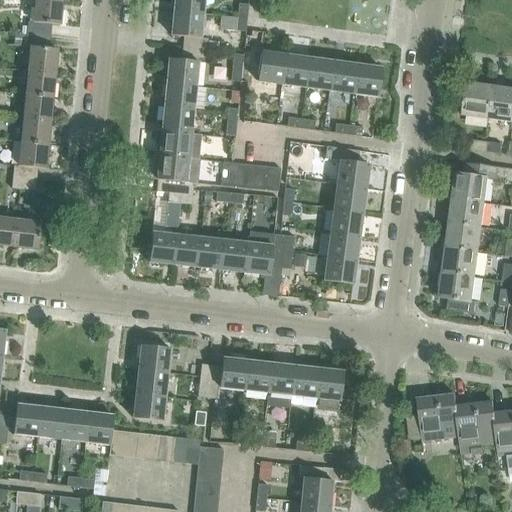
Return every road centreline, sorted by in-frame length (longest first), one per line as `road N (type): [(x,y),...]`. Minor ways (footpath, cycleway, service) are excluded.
road 1 (residential): [(392,335),(75,296)]
road 2 (residential): [(75,296),(105,0)]
road 3 (unclassified): [(392,335),(415,154)]
road 4 (residential): [(415,154),(242,130)]
road 5 (unclassified): [(372,489),(392,335)]
road 6 (unclassified): [(415,154),(434,0)]
road 7 (residential): [(392,335),(511,355)]
